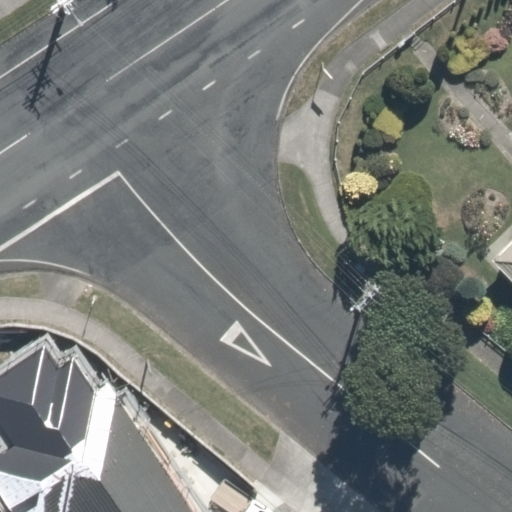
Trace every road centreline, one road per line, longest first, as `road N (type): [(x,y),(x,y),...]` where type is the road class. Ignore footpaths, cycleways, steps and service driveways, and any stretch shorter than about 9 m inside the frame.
road 1 (residential): [(499,511),(201,268),(69,107)]
road 2 (secondary): [(69,107),(227,0)]
